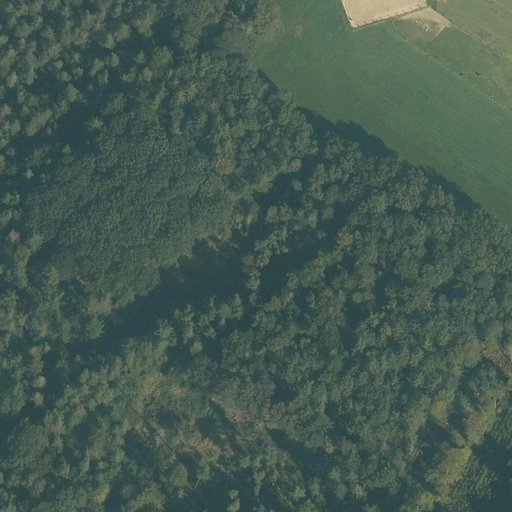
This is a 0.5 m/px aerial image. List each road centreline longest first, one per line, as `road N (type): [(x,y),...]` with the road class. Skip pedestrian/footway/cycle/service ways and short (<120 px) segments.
road 1 (track): [(205,50),(511,262)]
road 2 (track): [(0,182),(205,50)]
